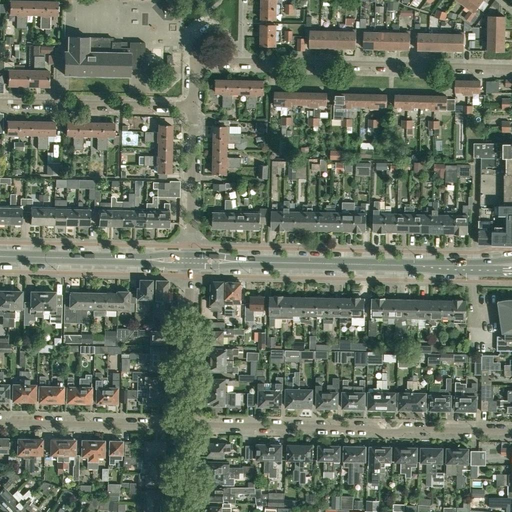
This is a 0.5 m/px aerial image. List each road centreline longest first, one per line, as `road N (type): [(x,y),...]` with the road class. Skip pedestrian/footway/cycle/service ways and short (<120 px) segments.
road 1 (residential): [(193,105),(193,60),(511,69)]
road 2 (residential): [(187,425),(511,431)]
road 3 (primary): [(511,268),(189,260)]
road 4 (residential): [(0,101),(193,105)]
road 5 (primary): [(189,260),(0,256)]
road 6 (residential): [(0,421),(187,425)]
road 7 (residential): [(187,425),(189,260)]
road 8 (residential): [(189,260),(193,105)]
